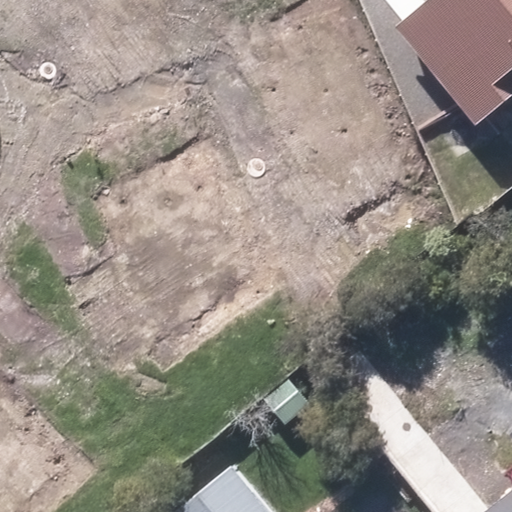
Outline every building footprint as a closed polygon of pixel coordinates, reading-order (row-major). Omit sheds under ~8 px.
[(23,0),(49,52),(60,46),(76,79),(177,30),(162,0),(23,0)] [(438,180),(368,0),(327,0),(241,33),(256,73),(246,77),(263,123),(277,118),(302,183),(327,173),(344,217),(438,180)] [(511,0),(425,0),(400,21),(488,124),(511,103),(511,0)] [(137,238),(61,279),(109,370),(148,349),(153,358),(279,291),(203,147),(114,194),(137,238)] [(471,388),(428,302),(346,342),(389,428),(471,388)] [(0,374),(0,511),(32,511),(85,462),(0,374)] [(284,511),(242,458),(174,511),(284,511)] [(511,511),(511,489),(487,509),(489,511),(511,511)]
